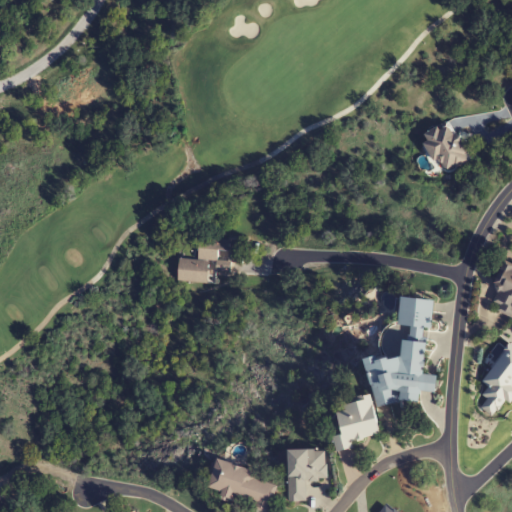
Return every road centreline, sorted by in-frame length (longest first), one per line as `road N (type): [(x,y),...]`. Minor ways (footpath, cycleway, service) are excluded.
road 1 (residential): [(449,451),(390,461),(334,511),(176,508),(147,493),(86,490)]
road 2 (residential): [(456,511),(449,423),(464,275),(479,230),(511,187)]
road 3 (residential): [(464,275),(341,256),(285,264)]
road 4 (residential): [(0,83),(45,62),(99,0)]
